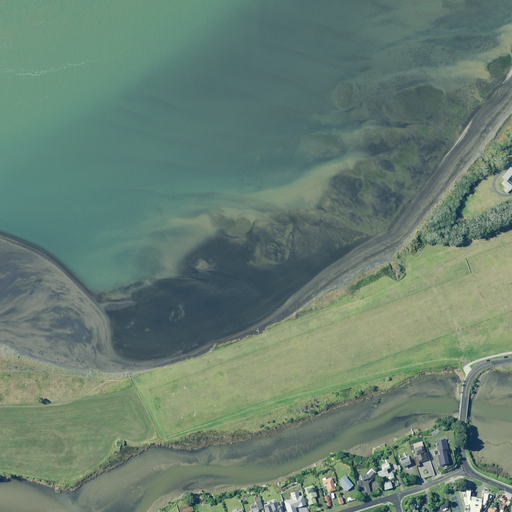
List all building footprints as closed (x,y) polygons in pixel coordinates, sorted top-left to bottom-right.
[(511,174),(511,168),(510,167),(502,176),(507,180),(511,174)] [(511,187),(511,186),(505,180),(502,184),(506,188),(504,191),(507,193),(511,187)] [(449,464),(447,453),(447,450),(445,439),(435,441),(437,452),(438,452),(441,465),(449,464)] [(426,454),(425,454),(421,441),(412,444),(416,455),(413,456),(416,466),(419,465),(418,463),(427,460),(428,460),(426,454)] [(411,463),(408,455),(400,459),(401,461),(399,461),(402,467),(411,463)] [(388,463),(382,465),(381,466),(383,470),(377,472),(379,478),(386,476),(387,477),(389,476),(390,479),(394,477),(392,473),(388,474),(386,469),(390,468),(388,463)] [(368,483),(371,480),(376,475),(375,474),(376,473),(371,468),(366,473),(360,475),(361,480),(357,481),(358,486),(361,485),(363,493),(367,492),(368,495),(371,494),(368,483)] [(353,485),(345,476),(339,481),(341,483),(340,484),(346,491),(353,485)] [(335,483),(334,484),(332,477),(326,479),(325,478),(322,479),(324,486),(326,486),(328,492),(335,490),(334,486),(336,486),(335,483)] [(392,487),(390,480),(383,482),(385,490),(392,487)] [(317,496),(313,485),(304,488),(305,492),(306,494),(309,505),(316,502),(314,497),(317,496)] [(466,503),(469,487),(466,485),(461,485),(459,489),(464,503),(466,503)] [(486,490),(483,489),(481,504),(484,505),(490,492),(486,490)] [(300,504),(297,494),(287,497),(290,507),(300,504)] [(478,511),(481,496),(471,495),(468,511),(478,511)] [(249,511),(259,511),(258,510),(263,508),(260,500),(255,502),(256,504),(250,506),(251,510),(249,511)] [(279,506),(277,501),(270,504),(263,507),(265,511),(276,511),(282,510),(280,505),(279,506)]
